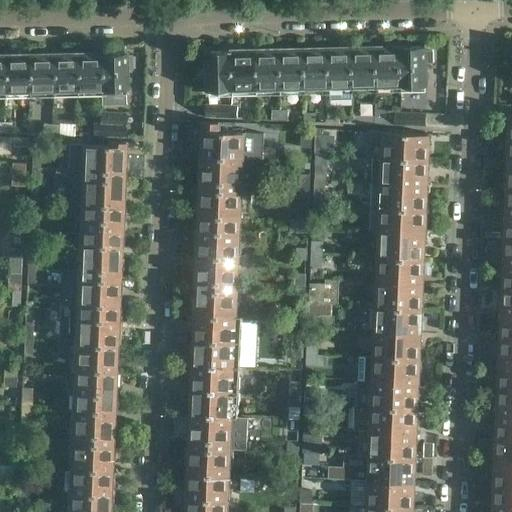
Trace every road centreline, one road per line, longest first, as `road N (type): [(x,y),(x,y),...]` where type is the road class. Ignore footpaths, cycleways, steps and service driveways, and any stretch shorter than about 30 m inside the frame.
road 1 (residential): [(477,8),(458,511)]
road 2 (residential): [(149,511),(173,15)]
road 3 (residential): [(173,15),(477,8)]
road 4 (residential): [(0,19),(173,15)]
